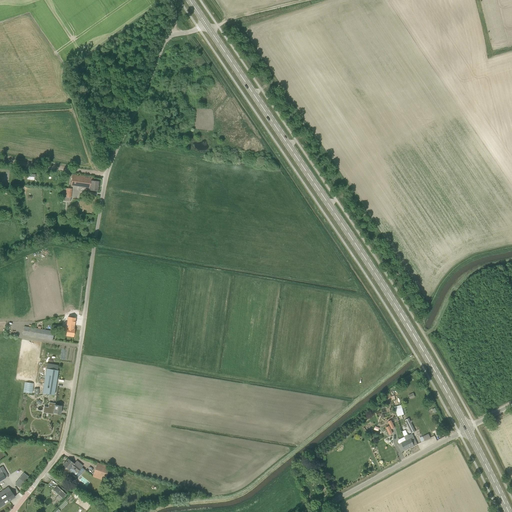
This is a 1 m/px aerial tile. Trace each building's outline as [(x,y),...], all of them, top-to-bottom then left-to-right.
[(71,185),(78,186),(90,187),(89,190),(98,191),(99,182),(93,181),(94,178),(73,175),(71,185)] [(73,337),(74,329),(72,329),(73,323),(68,322),(67,328),(66,328),(65,335),(73,337)] [(54,332),(24,327),(23,335),(53,340),(54,332)] [(46,369),(42,393),(54,395),(58,371),(46,369)] [(32,394),(34,383),(25,382),(23,392),(32,394)] [(401,404),(394,406),(397,416),(404,414),(401,404)] [(60,414),(62,406),(54,405),(54,409),(49,409),(49,412),(53,413),(60,414)] [(409,418),(405,420),(412,433),(415,431),(409,418)] [(406,441),(409,448),(417,444),(412,434),(408,436),(407,434),(404,436),(406,441)] [(398,444),(402,452),(409,448),(406,441),(398,444)] [(63,465),(69,470),(68,471),(76,478),(80,473),(78,472),(83,466),(77,461),(74,464),(68,459),(63,465)] [(97,463),(96,465),(93,476),(104,480),(109,467),(97,463)] [(24,473),(14,484),(19,488),(29,477),(24,473)] [(66,495),(57,486),(53,490),(62,499),(66,495)] [(0,507),(15,497),(14,496),(8,487),(0,492),(0,507)]
